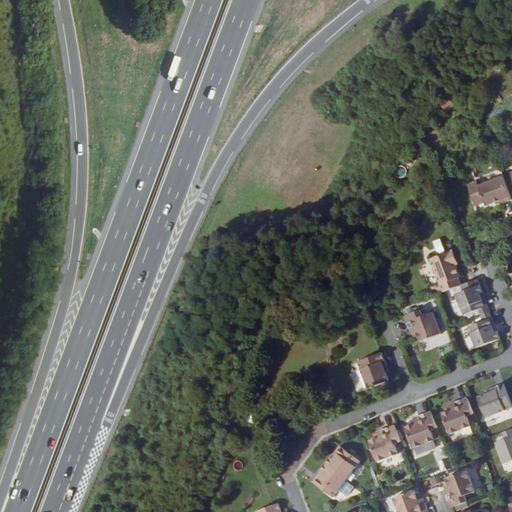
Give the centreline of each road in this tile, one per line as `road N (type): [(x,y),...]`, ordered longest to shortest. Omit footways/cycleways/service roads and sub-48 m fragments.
road 1 (motorway): [(75,453),(102,433),(179,236),(255,109),(307,50),(368,0)]
road 2 (motorway): [(208,0),(17,511)]
road 3 (motorway): [(63,0),(80,113),(77,241),(0,506)]
road 4 (motorway): [(75,453),(245,0)]
road 5 (residential): [(301,511),(292,462),(322,429),(511,355)]
